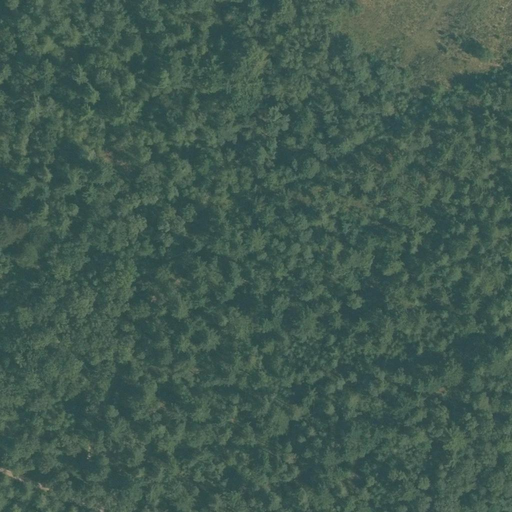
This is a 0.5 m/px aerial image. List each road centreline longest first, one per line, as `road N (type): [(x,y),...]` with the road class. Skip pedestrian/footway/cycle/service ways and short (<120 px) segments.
road 1 (track): [(296,0),(93,418),(83,465),(87,501)]
road 2 (track): [(0,464),(111,511)]
